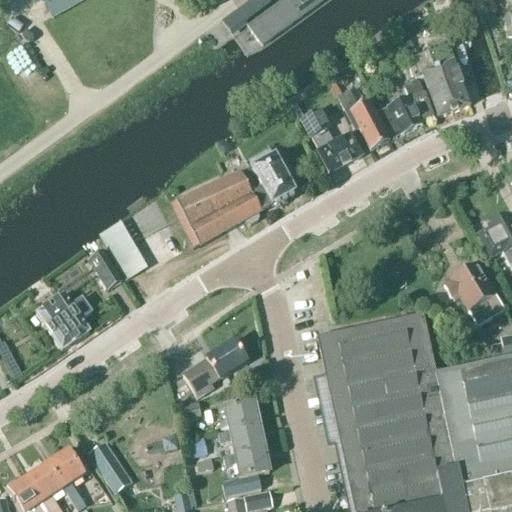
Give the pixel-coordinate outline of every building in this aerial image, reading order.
[(39,0),(52,21),(88,0),(39,0)] [(255,0),(222,25),(229,35),(262,10),(255,0)] [(288,0),(246,31),(263,52),(335,0),(288,0)] [(453,65),(445,42),(427,49),(428,53),(418,56),(419,59),(408,63),(415,83),(422,80),(438,122),(470,110),(454,65),(453,65)] [(409,103),(422,98),(418,86),(402,92),(407,103),(408,102),(409,103)] [(370,156),(388,146),(375,119),(369,106),(358,112),(349,96),(337,102),(351,130),(355,128),(370,156)] [(387,113),(375,119),(388,146),(400,139),(400,140),(421,129),(420,126),(433,119),(424,97),(422,98),(409,103),(408,102),(407,103),(386,112),(387,113)] [(333,146),(326,133),(327,132),(318,115),(302,124),(310,141),(311,141),(318,154),(316,155),(329,179),(363,160),(350,136),(333,146)] [(241,182),(262,216),(271,210),(271,211),(294,198),(269,153),(248,164),(253,173),(251,174),(241,180),(241,182)] [(241,182),(241,180),(239,177),(167,211),(191,254),(199,250),(199,251),(244,226),(246,229),(250,230),(257,226),(258,222),(257,219),(262,216),(261,216),(262,216),(241,182)] [(489,233),(477,239),(490,263),(502,256),(502,257),(511,252),(511,226),(508,219),(498,225),(496,222),(488,227),(489,229),(487,231),(489,233)] [(107,294),(122,285),(104,254),(88,264),(107,294)] [(478,332),(505,316),(476,268),(450,284),(450,285),(443,289),(451,302),(458,298),(478,332)] [(71,311),(63,299),(35,318),(61,356),(89,336),(80,324),(91,317),(81,303),(71,311)] [(511,511),(511,362),(506,364),(434,379),(421,319),(317,342),(325,382),(314,384),(328,453),(333,451),(346,511),(511,511)] [(511,338),(499,342),(500,346),(501,348),(503,361),(511,359),(511,338)] [(1,347),(0,347),(0,359),(13,384),(21,379),(3,346),(1,347)] [(196,402),(211,392),(209,389),(246,366),(234,347),(205,365),(182,380),(196,402)] [(229,436),(258,430),(253,406),(224,413),(226,425),(218,427),(219,434),(228,432),(229,436)] [(180,424),(200,420),(197,407),(177,411),(180,424)] [(234,459),(263,453),(258,430),(229,436),(234,459)] [(192,444),(205,441),(204,432),(190,435),(192,444)] [(88,456),(114,496),(131,485),(104,445),(88,456)] [(204,461),(200,445),(185,448),(189,465),(204,461)] [(263,453),(234,459),(239,483),(257,479),(268,477),(263,453)] [(47,469),(63,494),(75,511),(83,511),(85,511),(71,489),(84,480),(67,455),(47,469)] [(198,478),(212,475),(210,464),(195,468),(198,478)] [(56,511),(50,503),(63,494),(47,469),(27,482),(46,511),(56,511)] [(239,483),(221,487),(224,502),(260,494),(257,479),(239,483)] [(46,511),(27,482),(7,496),(17,511),(46,511)] [(241,504),(243,511),(266,511),(272,511),(269,497),(242,503),(243,504),(241,504)] [(190,511),(187,498),(174,500),(175,511),(190,511)]
